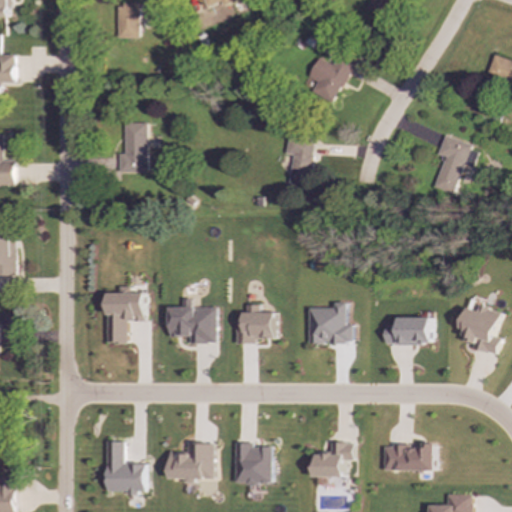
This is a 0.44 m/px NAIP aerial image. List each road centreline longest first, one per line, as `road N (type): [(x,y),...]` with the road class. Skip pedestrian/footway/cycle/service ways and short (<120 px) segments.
road 1 (residential): [(64,0),(65,511)]
road 2 (residential): [(511,424),(487,403),(444,395),(65,394)]
road 3 (residential): [(461,0),(392,111),(364,185)]
